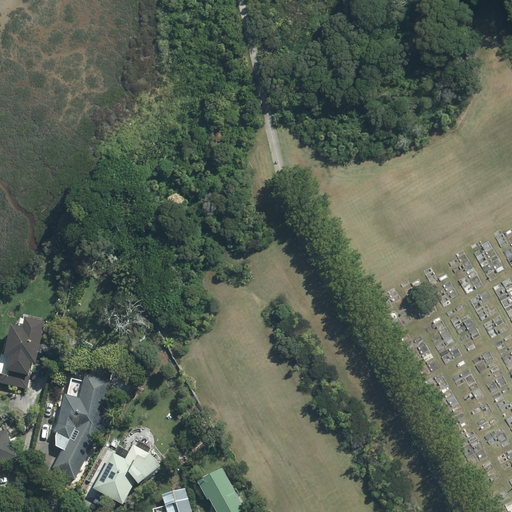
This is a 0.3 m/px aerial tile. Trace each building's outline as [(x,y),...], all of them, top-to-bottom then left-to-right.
[(28,327),(16,324),(9,356),(5,356),(0,377),(0,381),(29,388),(35,361),(40,363),(43,351),(44,352),(48,333),(46,332),(49,321),(30,317),(28,327)] [(98,445),(115,380),(90,374),(84,398),(69,394),(63,421),(57,431),(61,433),(59,435),(59,446),(65,449),(56,467),(77,478),(95,443),(98,445)] [(10,429),(0,432),(0,463),(20,456),(10,429)] [(150,458),(153,454),(137,445),(129,459),(117,452),(97,488),(126,503),(139,478),(143,482),(164,466),(155,454),(150,458)] [(248,511),(225,469),(201,481),(210,499),(212,498),(219,511),(248,511)] [(193,511),(187,489),(165,495),(169,511),(193,511)]
